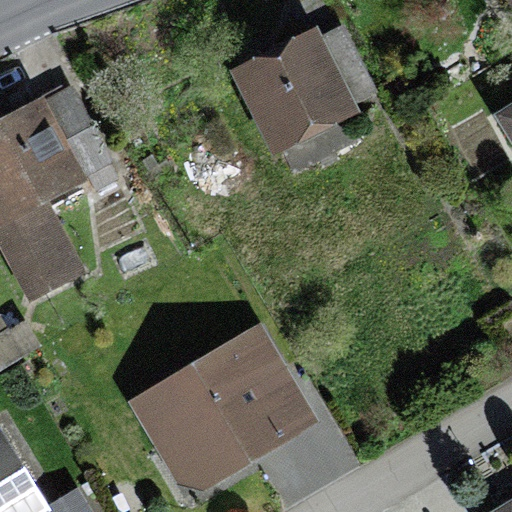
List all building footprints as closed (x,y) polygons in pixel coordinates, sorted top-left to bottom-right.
[(511,0),(495,0),(508,22),(511,19),(511,0)] [(301,26),(219,69),(264,156),(346,114),(301,26)] [(511,101),(482,119),(511,168),(511,101)] [(32,103),(0,118),(0,280),(15,310),(75,281),(43,214),(78,197),(32,103)] [(258,334),(129,410),(187,507),(316,431),(258,334)] [(35,511),(0,452),(0,511),(35,511)]
